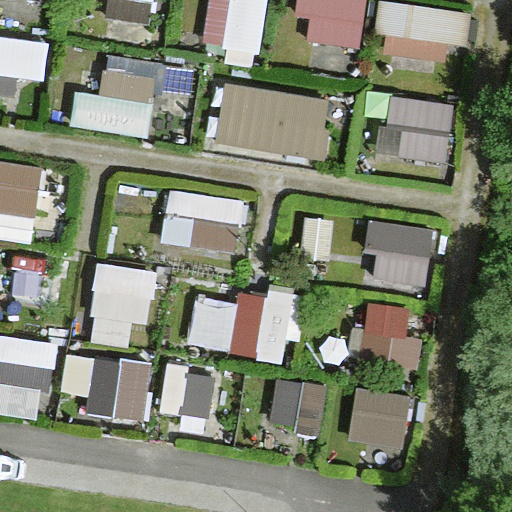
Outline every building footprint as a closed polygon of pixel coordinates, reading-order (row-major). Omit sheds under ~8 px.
[(209,0),(205,44),(261,51),(267,0),(209,0)] [(362,44),(368,0),(306,0),(301,35),(362,44)] [(382,0),(381,45),(470,50),(473,1),(451,0),(382,0)] [(0,27),(0,68),(44,76),(51,35),(0,27)] [(147,133),(161,73),(108,60),(101,90),(79,84),(71,115),(147,133)] [(324,156),(336,95),(222,73),(210,134),(324,156)] [(450,158),(458,97),(403,90),(395,151),(450,158)] [(0,202),(32,213),(47,165),(0,149),(0,202)] [(162,239),(244,246),(248,190),(167,183),(162,239)] [(379,212),(369,271),(429,281),(439,222),(379,212)] [(89,334),(141,341),(151,261),(99,255),(89,334)] [(304,297),(202,276),(190,337),(292,358),(304,297)] [(372,297),(364,351),(418,359),(426,305),(372,297)] [(0,329),(0,405),(46,410),(54,335),(0,329)] [(87,349),(83,408),(149,412),(152,353),(87,349)] [(168,410),(219,412),(221,365),(170,363),(168,410)] [(282,369),(270,418),(319,430),(331,382),(282,369)] [(410,443),(414,388),(355,384),(351,439),(410,443)]
